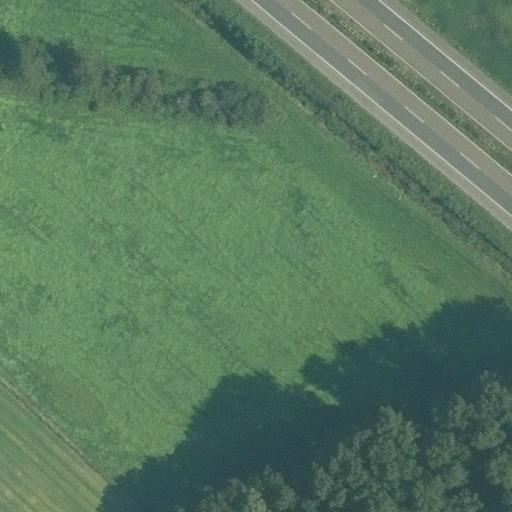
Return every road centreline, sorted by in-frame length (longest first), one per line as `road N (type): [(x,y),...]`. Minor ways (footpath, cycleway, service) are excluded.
road 1 (motorway): [(286,0),(511,188)]
road 2 (motorway): [(511,124),(360,0)]
